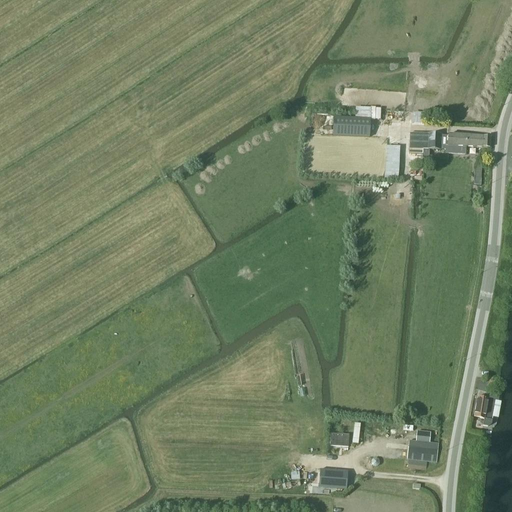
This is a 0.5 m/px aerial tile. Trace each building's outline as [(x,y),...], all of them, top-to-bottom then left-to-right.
[(413,125),(424,126),(425,114),(414,114),(413,125)] [(333,119),(332,137),(369,138),(369,120),(333,119)] [(440,136),(413,134),(409,134),(409,154),(422,155),(422,149),(439,150),(440,136)] [(440,136),(439,150),(445,150),(445,154),(465,156),(466,147),(483,148),(489,149),(490,138),(448,136),(448,137),(440,136)] [(400,179),(401,147),(387,147),(386,178),(400,179)] [(477,398),(474,417),(474,418),(484,420),(482,427),(487,428),(491,425),(495,402),(498,402),(499,395),(486,393),(484,399),(477,398)] [(348,448),(349,436),(331,435),(330,447),(348,448)] [(400,441),(399,454),(408,455),(408,461),(421,462),(421,456),(427,456),(428,443),(426,443),(427,436),(413,435),(413,442),(400,441)] [(371,463),(371,464),(371,465),(372,466),(372,467),(373,467),(374,468),(375,468),(376,468),(377,468),(377,467),(378,467),(378,466),(379,466),(379,465),(379,464),(379,463),(379,462),(379,461),(378,461),(378,460),(377,460),(377,459),(376,459),(375,459),(374,459),(373,460),(372,460),(372,461),(371,461),(371,462),(371,463)] [(347,490),(347,472),(318,471),(317,489),(347,490)]
